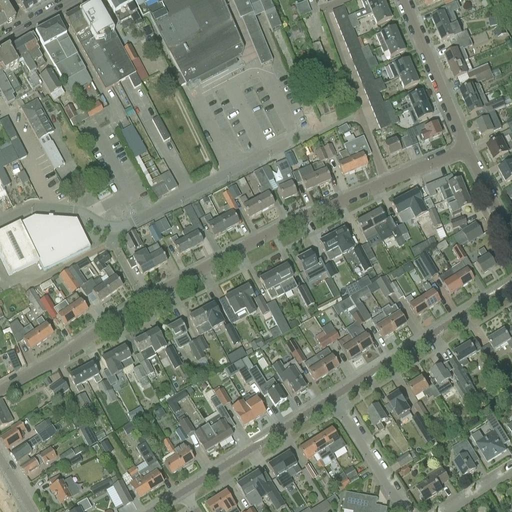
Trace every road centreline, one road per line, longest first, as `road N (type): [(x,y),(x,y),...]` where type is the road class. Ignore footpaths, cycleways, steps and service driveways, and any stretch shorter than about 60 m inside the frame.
road 1 (residential): [(0,390),(159,293),(466,149)]
road 2 (residential): [(0,221),(54,209),(131,221),(289,139)]
road 3 (unknown): [(143,214),(104,145),(116,112),(60,7)]
road 4 (residential): [(334,397),(511,278)]
road 5 (residential): [(184,493),(334,397)]
road 6 (residential): [(466,149),(404,0)]
road 7 (residential): [(334,397),(404,511)]
